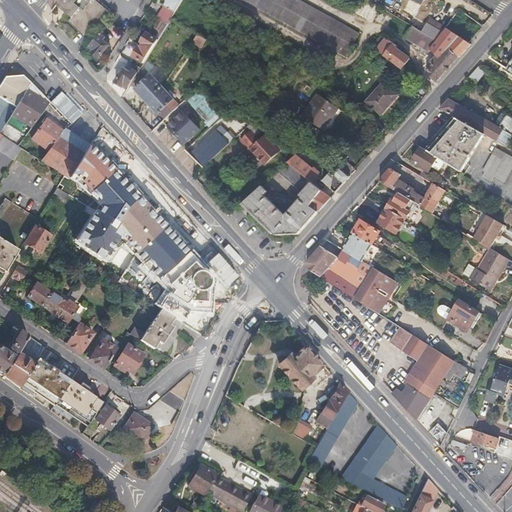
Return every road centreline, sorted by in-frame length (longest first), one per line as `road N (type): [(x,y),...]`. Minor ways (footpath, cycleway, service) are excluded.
road 1 (secondary): [(273,283),(510,14)]
road 2 (primary): [(476,511),(273,283)]
road 3 (primary): [(273,283),(92,90)]
road 4 (residential): [(212,353),(138,398),(0,308)]
road 5 (secondary): [(170,472),(196,441),(248,327),(270,303),(273,283)]
road 6 (residential): [(511,308),(443,447)]
road 7 (residential): [(0,389),(113,471)]
road 8 (secondary): [(212,353),(170,472)]
